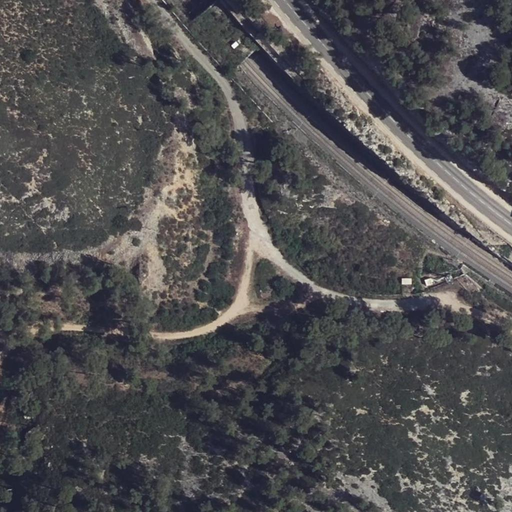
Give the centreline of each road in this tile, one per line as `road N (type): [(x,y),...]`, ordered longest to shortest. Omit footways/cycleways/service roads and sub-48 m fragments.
road 1 (unclassified): [(150,0),(229,96),(246,186),(284,262),(348,299),(442,306)]
road 2 (track): [(259,225),(235,310),(192,330),(2,333),(0,341)]
road 3 (primary): [(511,224),(412,139),(283,0)]
